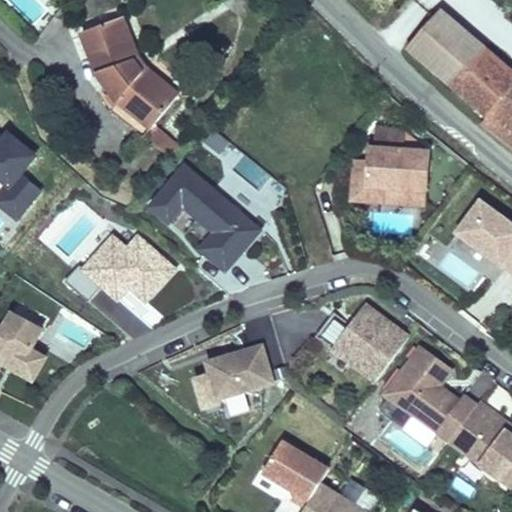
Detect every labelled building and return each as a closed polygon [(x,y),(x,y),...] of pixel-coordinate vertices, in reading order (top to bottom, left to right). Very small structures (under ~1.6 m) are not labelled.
[(511,66),(437,8),(405,49),(486,113),(490,122),(511,139),(511,66)] [(123,12),(78,29),(93,61),(112,97),(148,125),(178,88),(139,55),(123,12)] [(428,205),(431,147),(406,146),(406,124),(369,122),(368,155),(352,154),(350,200),(428,205)] [(181,147),(160,130),(153,139),(174,156),(181,147)] [(214,131),(204,143),(220,156),(230,143),(214,131)] [(0,186),(6,192),(0,198),(0,208),(15,222),(40,194),(21,176),(36,159),(9,135),(4,140),(0,136),(0,186)] [(262,224),(182,157),(145,201),(168,220),(182,204),(210,228),(196,244),(225,269),(262,224)] [(511,217),(481,195),(458,227),(498,257),(504,249),(511,254),(511,217)] [(64,283),(88,304),(101,290),(117,304),(129,291),(145,305),(176,270),(138,236),(126,249),(111,235),(82,269),(79,266),(64,283)] [(349,323),(332,348),(376,379),(409,334),(364,303),(349,323)] [(0,360),(1,361),(2,358),(5,352),(22,361),(31,345),(42,325),(10,308),(2,324),(0,323),(0,360)] [(349,323),(334,313),(317,337),(332,348),(349,323)] [(418,342),(382,392),(450,441),(477,404),(461,392),(458,396),(444,385),(456,369),(418,342)] [(5,352),(2,358),(33,375),(45,353),(31,345),(22,361),(5,352)] [(261,347),(203,363),(206,376),(192,381),(203,417),(222,412),(220,403),(273,388),(261,347)] [(230,416),(249,411),(245,397),(227,402),(230,416)] [(511,486),(511,430),(500,420),(503,416),(481,399),(477,404),(450,441),(511,486)] [(511,423),(503,416),(500,420),(511,430),(511,423)] [(320,486),(328,470),(281,443),(262,474),(294,493),(291,500),(306,509),(320,486)] [(375,511),(382,501),(351,483),(341,499),(320,486),(306,509),(304,511),(375,511)]
